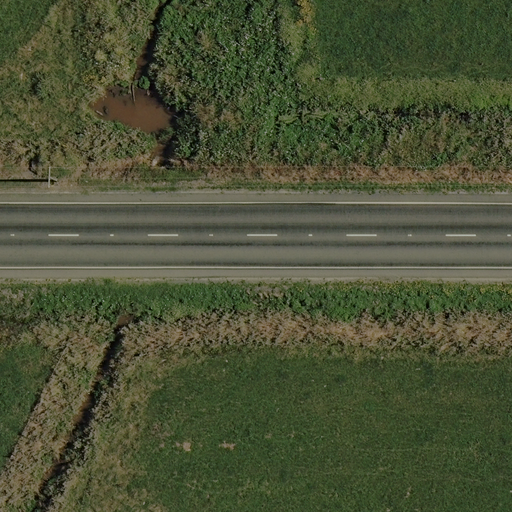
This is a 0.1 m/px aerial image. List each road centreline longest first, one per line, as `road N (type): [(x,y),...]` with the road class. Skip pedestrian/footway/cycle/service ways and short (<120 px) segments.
road 1 (secondary): [(511,234),(0,230)]
road 2 (track): [(169,232),(169,0)]
